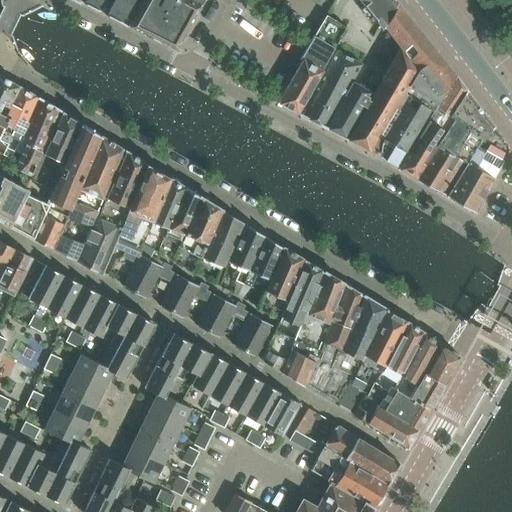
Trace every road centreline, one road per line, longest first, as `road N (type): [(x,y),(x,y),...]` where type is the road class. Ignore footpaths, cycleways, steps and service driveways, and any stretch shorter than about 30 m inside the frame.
road 1 (residential): [(483,357),(0,60)]
road 2 (residential): [(419,467),(169,319),(0,232)]
road 3 (residential): [(192,73),(511,249)]
road 4 (residential): [(51,0),(192,73)]
road 5 (tertiary): [(511,111),(431,0)]
road 6 (tertiary): [(419,467),(483,357)]
